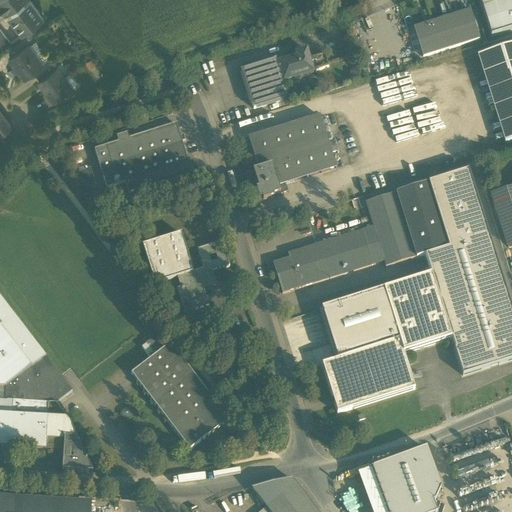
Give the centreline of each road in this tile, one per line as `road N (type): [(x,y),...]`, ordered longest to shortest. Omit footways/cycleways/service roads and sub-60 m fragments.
road 1 (unclassified): [(310,467),(192,90)]
road 2 (residential): [(0,481),(163,493),(310,467)]
road 3 (residential): [(310,467),(430,437),(511,404)]
